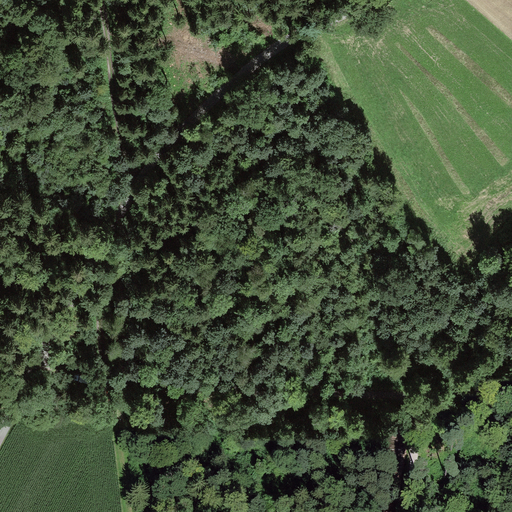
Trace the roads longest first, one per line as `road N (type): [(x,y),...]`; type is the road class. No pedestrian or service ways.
road 1 (unclassified): [(0,434),(136,180),(194,117),(302,32),(369,0)]
road 2 (track): [(419,397),(231,393),(0,354)]
road 3 (track): [(98,0),(136,180)]
